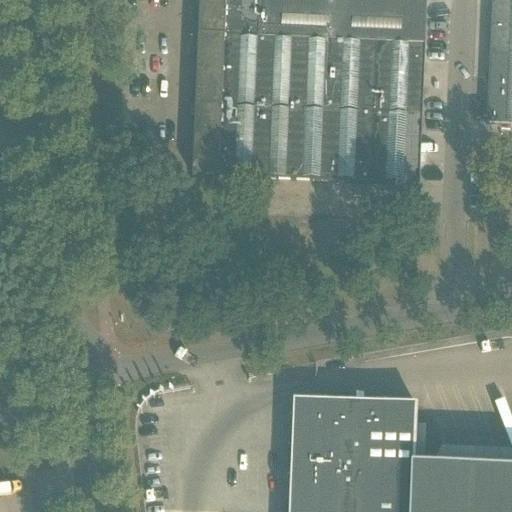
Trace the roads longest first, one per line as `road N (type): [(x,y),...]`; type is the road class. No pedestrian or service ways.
road 1 (unclassified): [(74,373),(449,303)]
road 2 (secondary): [(74,373),(30,0)]
road 3 (unclassified): [(449,303),(461,0)]
road 4 (secondary): [(89,511),(74,373)]
